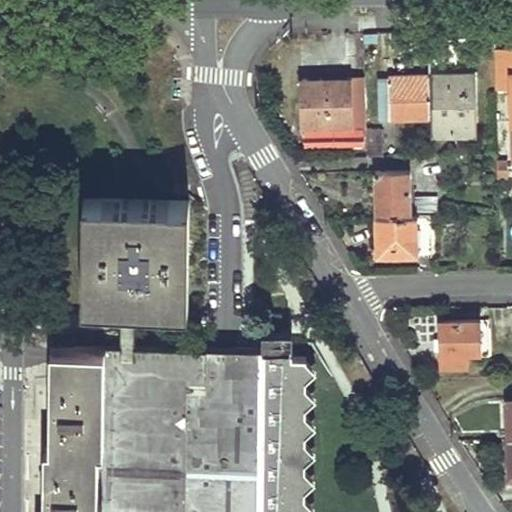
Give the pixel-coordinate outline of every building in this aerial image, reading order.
[(430,77),(430,117),(430,135),(473,134),(471,73),(430,74),(430,77)] [(386,78),(387,108),(379,108),(379,118),(430,117),(430,77),(386,78)] [(302,125),(365,123),(364,78),(300,79),(302,125)] [(365,128),(365,157),(383,157),(383,128),(365,128)] [(509,179),(508,159),(497,159),(498,179),(509,179)] [(374,171),(375,215),(410,215),(409,171),(374,171)] [(187,305),(188,200),(83,199),(82,305),(187,305)] [(400,251),(400,253),(400,256),(431,255),(430,214),(410,215),(375,215),(376,252),(400,251)] [(466,351),(479,350),(479,320),(441,320),(441,363),(466,363),(466,351)] [(292,332),(263,330),(265,348),(262,511),(306,511),(307,354),(293,354),(291,347),(292,332)] [(97,511),(99,446),(103,446),(105,345),(51,344),(50,445),(44,445),(43,511),(97,511)] [(262,511),(265,348),(105,345),(103,446),(99,446),(97,511),(262,511)]
